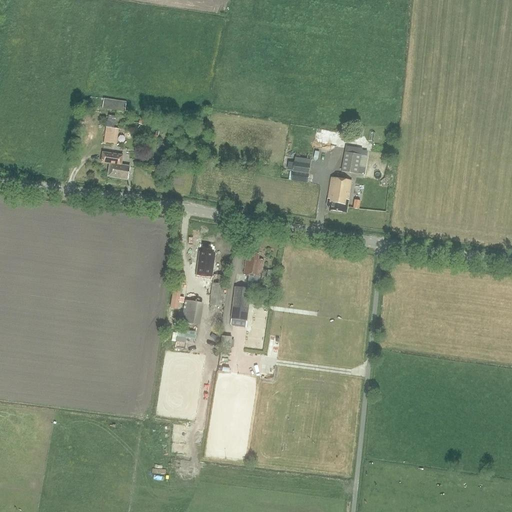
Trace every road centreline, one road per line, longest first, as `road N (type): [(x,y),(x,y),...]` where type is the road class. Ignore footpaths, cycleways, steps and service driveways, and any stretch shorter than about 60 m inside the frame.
road 1 (tertiary): [(382,244),(0,185)]
road 2 (unclassified): [(382,244),(352,511)]
road 3 (tertiary): [(511,262),(382,244)]
